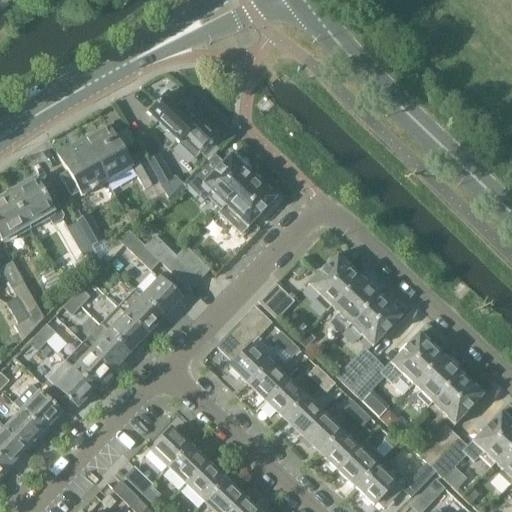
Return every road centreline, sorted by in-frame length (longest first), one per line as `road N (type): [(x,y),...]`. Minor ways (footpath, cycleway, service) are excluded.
road 1 (residential): [(167,362),(321,207),(335,208),(511,376)]
road 2 (tertiary): [(511,214),(302,0)]
road 3 (residential): [(321,511),(167,362)]
road 4 (residential): [(23,511),(167,362)]
road 5 (tertiary): [(125,65),(272,0)]
road 6 (tertiary): [(0,140),(125,65)]
